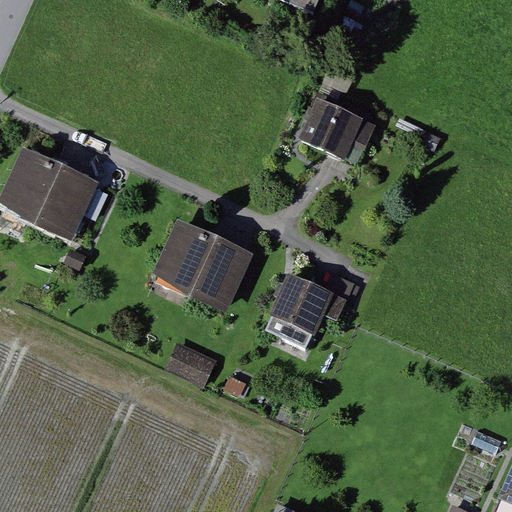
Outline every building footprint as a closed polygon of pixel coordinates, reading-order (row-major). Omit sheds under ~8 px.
[(318,0),(275,0),(312,15),(318,0)] [(383,128),(332,101),(309,144),(360,171),(383,128)] [(99,188),(25,154),(1,207),(75,240),(99,188)] [(259,260),(189,228),(164,283),(234,315),(259,260)] [(340,303),(297,282),(279,319),(323,339),(340,303)] [(176,344),(166,372),(206,387),(216,358),(176,344)] [(511,481),(503,502),(511,505),(511,481)] [(511,511),(511,507),(499,503),(496,511),(511,511)]
